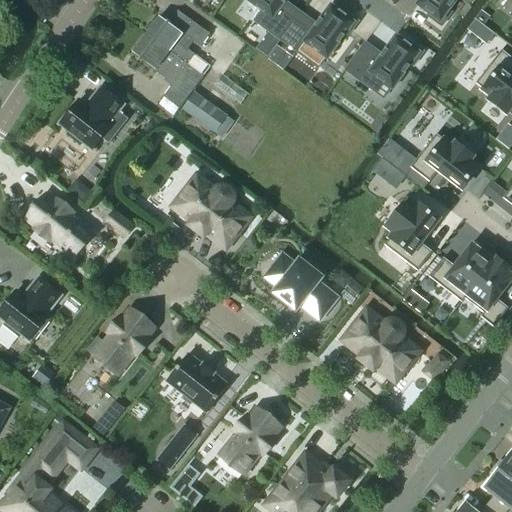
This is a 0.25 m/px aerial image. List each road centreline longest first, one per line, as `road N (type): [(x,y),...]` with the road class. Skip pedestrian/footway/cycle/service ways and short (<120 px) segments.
road 1 (residential): [(422,479),(147,266)]
road 2 (residential): [(0,130),(87,0)]
road 3 (residential): [(422,479),(511,365)]
